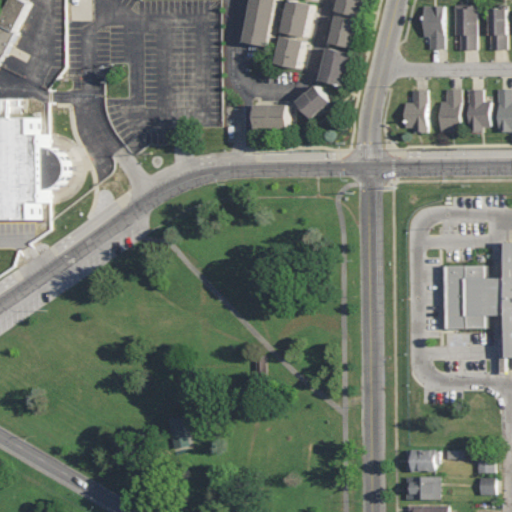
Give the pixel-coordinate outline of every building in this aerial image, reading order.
[(30,3),(24,0),(11,0),(0,22),(0,60),(4,54),(6,56),(18,32),(16,31),(30,3)] [(254,0),(245,40),(271,45),(280,0),(254,0)] [(296,0),(291,0),(285,32),(307,37),(315,4),(296,0)] [(340,0),(338,10),(362,16),(366,0),(340,0)] [(423,2),(423,33),(430,33),(430,46),(444,46),(443,1),(423,2)] [(457,1),(478,1),(478,47),(457,47),(457,1)] [(491,3),(491,47),(508,47),(508,3),(491,3)] [(338,15),(332,42),(354,47),(360,21),(338,15)] [(285,36),(277,64),(299,70),(306,42),(285,36)] [(329,47),(322,81),(346,86),(354,53),(329,47)] [(299,102),(314,119),(334,102),(319,84),(299,102)] [(447,84),(447,97),(440,97),(440,129),(462,129),(462,84),(447,84)] [(468,84),(469,127),(490,126),(489,97),(483,98),(483,84),(468,84)] [(511,85),(499,86),(500,130),(511,129),(511,85)] [(404,97),(404,126),(415,126),(415,131),(428,131),(428,88),(413,88),(413,98),(404,97)] [(0,101),(26,101),(26,115),(42,115),(42,132),(53,132),(53,147),(59,148),(63,149),(67,151),(72,157),(74,163),(75,168),(74,174),(71,180),(67,185),(62,188),(53,189),(53,200),(43,201),(43,217),(0,217),(0,101)] [(257,105),(258,129),(291,128),(291,104),(257,105)] [(444,263),(444,330),(489,330),(489,315),(507,315),(507,329),(508,358),(511,357),(511,241),(506,242),(507,262),(507,277),(488,278),(488,263),(444,263)] [(177,448),(192,444),(187,421),(172,424),(177,448)] [(409,470),(442,470),(442,448),(409,448),(409,470)] [(480,456),(480,471),(497,471),(497,456),(480,456)] [(442,475),(409,475),(409,498),(442,498),(442,475)] [(482,494),(498,494),(497,476),(481,476),(482,494)]
